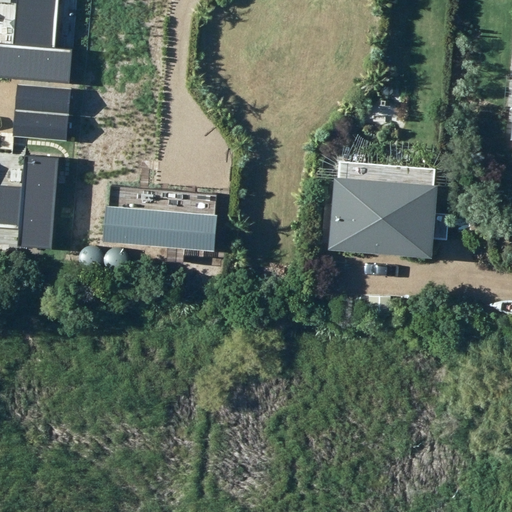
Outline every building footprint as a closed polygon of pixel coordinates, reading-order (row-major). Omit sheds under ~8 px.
[(79,49),(56,47),(59,0),(20,0),(17,44),(0,42),(0,79),(76,86),(79,49)] [(66,141),(70,90),(16,85),(12,136),(66,141)] [(19,250),(54,253),(61,155),(26,152),(23,192),(0,189),(0,229),(20,231),(19,250)] [(333,180),(327,253),(433,261),(439,187),(333,180)] [(105,207),(103,241),(214,249),(216,216),(105,207)]
